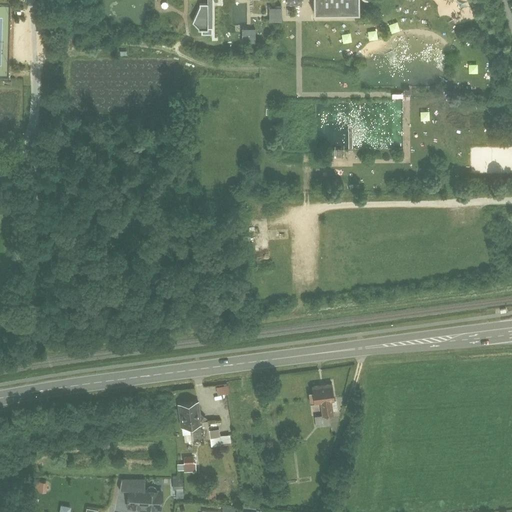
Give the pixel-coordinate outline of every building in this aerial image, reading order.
[(202,0),(202,1),(190,0),(190,21),(195,22),(195,30),(206,30),(206,0),(202,0)] [(368,12),(367,0),(318,0),(319,12),(355,11),(368,12)] [(282,5),(271,6),(272,18),(283,18),(285,18),(285,5),(282,5)] [(257,27),(243,27),(243,40),(257,40),(257,27)] [(330,149),(331,158),(346,157),(346,149),(330,149)] [(226,384),(214,386),(216,395),(228,392),(226,384)] [(330,384),(308,387),(312,417),(330,414),(328,402),(332,402),(330,384)] [(195,403),(176,405),(179,428),(180,428),(197,426),(197,423),(195,403)] [(197,426),(180,428),(182,443),(207,440),(205,422),(197,423),(197,426)] [(229,434),(218,434),(217,428),(207,429),(208,445),(229,444),(229,434)] [(192,461),(181,462),(182,471),(193,469),(192,461)] [(35,480),(33,491),(44,492),(46,482),(35,480)] [(128,490),(129,490),(130,481),(120,480),(120,489),(128,490)] [(181,492),(180,480),(170,480),(171,492),(181,492)] [(261,487),(251,488),(252,495),(262,495),(261,487)] [(214,503),(213,488),(203,489),(204,504),(214,503)] [(129,490),(128,490),(127,510),(159,511),(160,491),(129,490)]
